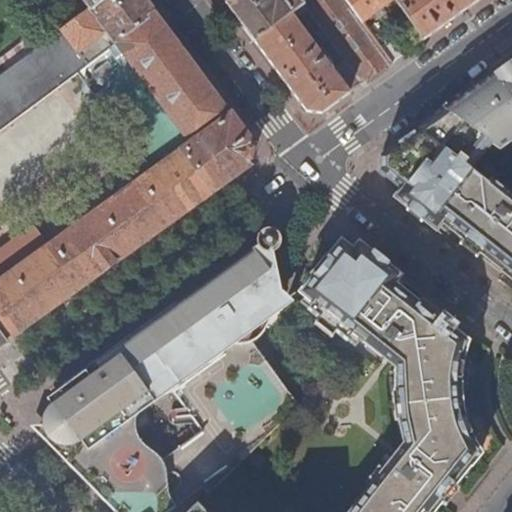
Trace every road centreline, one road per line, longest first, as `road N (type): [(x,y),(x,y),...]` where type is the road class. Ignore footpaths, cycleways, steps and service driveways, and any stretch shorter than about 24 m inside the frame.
road 1 (residential): [(312,163),(343,196),(511,325)]
road 2 (residential): [(511,21),(312,163)]
road 3 (residential): [(181,0),(312,163)]
